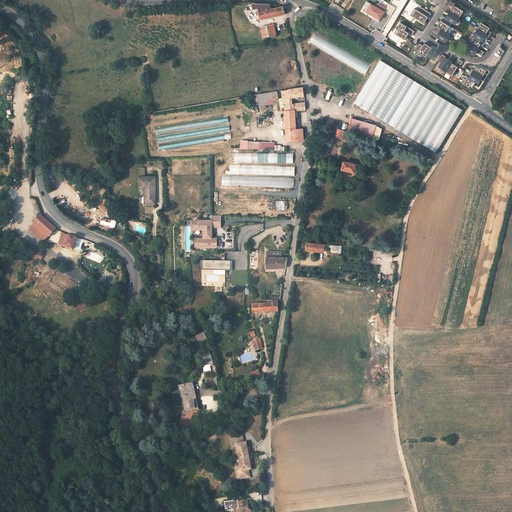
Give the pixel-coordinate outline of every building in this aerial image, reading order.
[(367,1),(364,6),(367,9),(366,12),(373,16),(372,18),(379,22),(385,12),(391,16),(396,7),(389,4),(387,7),(378,2),(376,6),(367,1)] [(257,9),(260,20),(285,14),(283,6),(271,9),(270,5),(261,4),(255,4),(252,4),(253,10),(257,9)] [(436,38),(436,37),(446,43),(451,35),(446,32),(450,26),(452,23),(455,25),(461,17),(460,16),(463,11),(454,5),(451,11),(450,10),(445,19),(443,22),(440,21),(436,27),(435,26),(430,34),(436,38)] [(429,18),(431,13),(421,7),(418,10),(416,9),(415,8),(411,15),(412,16),(424,23),(428,17),(429,18)] [(482,56),(484,52),(479,49),(480,48),(479,47),(481,44),(479,43),(480,41),(482,42),(487,34),(486,33),(490,28),(481,22),(477,28),(478,29),(473,36),(474,37),(471,42),(470,41),(465,49),(475,55),(476,52),(482,56)] [(412,35),(414,31),(409,28),(406,31),(404,30),(407,27),(400,23),(398,26),(397,29),(394,33),(396,34),(405,40),(409,33),(412,35)] [(273,25),(261,27),(263,38),(276,35),(275,33),(273,25)] [(365,75),(369,66),(314,33),(310,42),(365,75)] [(418,52),(426,57),(432,48),(424,43),(423,46),(419,43),(415,49),(418,52)] [(452,76),(457,67),(459,68),(463,61),(460,59),(456,65),(452,63),(453,62),(445,57),(442,55),(438,60),(441,63),(438,67),(446,71),(445,72),(452,76)] [(354,103),(436,153),(462,110),(380,60),(354,103)] [(483,76),(486,71),(481,68),(480,69),(476,67),(474,70),(469,77),(468,77),(463,84),(469,87),(470,86),(472,87),(475,83),(478,84),(483,76)] [(303,140),(303,129),(296,130),(295,111),(305,110),(304,103),(292,104),(291,98),(304,96),(303,88),(282,91),(283,99),(278,100),(280,110),(283,110),(282,106),(284,105),(285,112),(284,112),(287,142),(303,140)] [(263,104),(268,103),(267,97),(272,96),(272,93),(262,94),(263,104)] [(159,152),(232,140),(231,133),(239,131),(238,123),(229,125),(228,117),(156,129),(159,152)] [(340,129),(342,122),(329,119),(327,125),(340,129)] [(275,140),(247,139),(247,147),(284,149),(284,145),(275,144),(275,140)] [(299,163),(299,154),(231,152),(230,176),(222,176),(222,185),(294,188),(295,163),(299,163)] [(354,172),(356,164),(344,162),(342,170),(354,172)] [(155,204),(155,177),(139,178),(139,188),(145,188),(145,204),(155,204)] [(277,201),(277,210),(287,210),(286,200),(277,201)] [(41,216),(34,223),(46,234),(49,237),(56,229),(41,216)] [(221,216),(212,216),(212,220),(194,220),(194,230),(205,230),(205,238),(195,238),(195,247),(217,247),(217,238),(212,238),(212,228),(221,228),(221,216)] [(34,223),(29,228),(42,239),(46,234),(34,223)] [(62,246),(74,250),(77,238),(66,235),(65,239),(64,241),(62,246)] [(331,252),(340,253),(341,246),(327,245),(327,244),(307,242),(306,250),(326,252),(326,248),(331,248),(331,252)] [(41,253),(36,249),(32,254),(38,258),(41,253)] [(267,269),(286,267),(287,267),(288,258),(282,258),(281,252),(267,251),(267,252),(267,266),(267,269)] [(215,287),(213,284),(205,289),(207,292),(215,287)] [(218,291),(215,287),(207,292),(210,296),(218,291)] [(253,305),(254,313),(271,312),(271,313),(274,313),(274,312),(278,312),(279,310),(278,304),(277,304),(276,303),(275,302),(274,302),(274,301),(268,301),(268,303),(253,305)] [(208,340),(205,332),(198,335),(201,342),(202,343),(208,340)] [(262,349),(260,339),(253,340),(254,345),(255,351),(262,349)] [(214,366),(211,354),(204,355),(205,367),(214,366)] [(260,370),(252,372),(254,379),(261,377),(260,370)] [(195,389),(194,383),(180,386),(185,410),(191,409),(195,411),(199,410),(196,393),(193,393),(193,392),(194,391),(193,389),(195,389)] [(243,436),(231,438),(232,445),(236,445),(237,449),(239,449),(239,453),(237,453),(239,463),(240,462),(241,466),(240,467),(240,471),(237,472),(238,480),(250,478),(249,470),(248,465),(251,465),(248,448),(245,449),(245,444),(243,436)] [(248,508),(247,500),(238,501),(238,500),(224,502),(226,511),(235,510),(235,511),(256,511),(256,510),(252,511),(248,508)]
